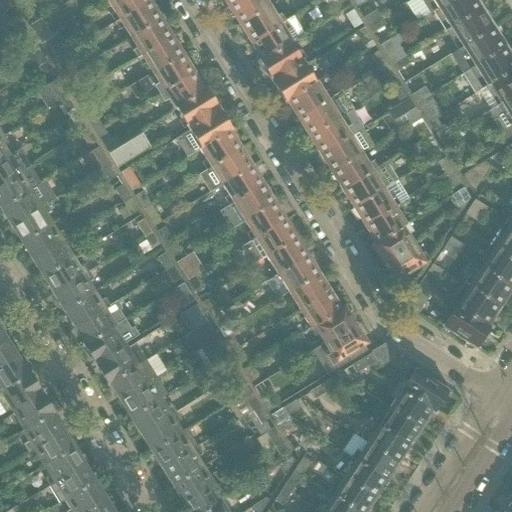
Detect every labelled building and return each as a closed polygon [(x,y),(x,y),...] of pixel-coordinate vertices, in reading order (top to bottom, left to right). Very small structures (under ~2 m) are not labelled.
[(0,0),(0,5),(5,13),(12,8),(6,0),(0,0)] [(11,0),(17,9),(25,4),(22,0),(11,0)] [(110,16),(115,23),(149,2),(148,0),(112,0),(107,3),(114,14),(110,16)] [(240,0),(228,7),(239,25),(270,6),(266,0),(240,0)] [(420,0),(429,15),(433,12),(437,10),(452,0),(420,0)] [(474,0),(452,0),(437,10),(449,29),(480,9),(474,0)] [(123,28),(129,39),(160,20),(149,2),(115,23),(119,31),(123,28)] [(25,4),(17,9),(25,21),(32,16),(25,4)] [(239,25),(250,43),(285,21),(281,14),(277,16),(270,6),(239,25)] [(480,9),(449,29),(461,48),(492,28),(480,9)] [(364,17),(362,19),(367,27),(381,18),(376,10),(364,17)] [(352,11),(344,16),(353,29),(361,24),(352,11)] [(10,21),(18,34),(25,29),(17,16),(10,21)] [(250,43),(261,61),(293,41),(303,35),(292,17),(285,21),(250,43)] [(381,18),(367,27),(371,34),(385,25),(381,18)] [(40,19),(28,26),(30,30),(40,46),(52,38),(52,37),(40,19)] [(132,51),(137,59),(171,37),(160,20),(129,39),(136,49),(132,51)] [(461,48),(449,56),(461,75),(505,48),(493,28),(461,48)] [(25,29),(18,34),(26,47),(34,42),(25,29)] [(371,42),(363,29),(355,34),(362,47),(371,42)] [(52,38),(40,46),(50,62),(68,51),(57,35),(52,38)] [(145,64),(151,74),(183,55),(171,37),(137,59),(141,66),(145,64)] [(381,45),(380,46),(391,65),(405,57),(393,38),(381,45)] [(271,81),(273,83),(307,61),(306,59),(301,51),(297,53),(291,44),(293,42),(293,41),(261,61),(260,62),(271,81)] [(511,59),(505,48),(461,75),(473,94),(481,89),(488,84),(511,69),(511,59)] [(31,54),(39,68),(47,63),(38,50),(31,54)] [(369,56),(378,70),(387,65),(378,50),(369,56)] [(67,53),(51,63),(58,74),(74,64),(67,53)] [(151,74),(129,88),(135,99),(154,87),(159,94),(194,73),(183,55),(151,74)] [(405,57),(391,65),(396,72),(397,72),(409,64),(405,57)] [(286,104),(287,102),(318,83),(317,81),(315,83),(309,73),(313,71),(308,63),(307,61),(273,83),(286,104)] [(47,63),(39,68),(47,81),(55,76),(47,63)] [(387,65),(378,70),(385,82),(394,76),(387,65)] [(511,69),(488,84),(501,104),(511,97),(511,69)] [(167,100),(173,110),(205,91),(194,73),(159,94),(164,102),(167,100)] [(56,80),(40,90),(51,107),(67,97),(68,96),(57,80),(56,80)] [(66,86),(65,87),(73,100),(81,95),(73,82),(66,86)] [(287,102),(298,120),(333,99),(328,91),(324,93),(318,83),(287,102)] [(400,87),(393,92),(401,105),(409,100),(400,87)] [(411,95),(410,96),(415,103),(429,94),(424,87),(411,95)] [(178,122),(184,132),(219,110),(206,90),(205,91),(173,110),(174,111),(176,110),(181,120),(178,122)] [(333,99),(298,120),(309,138),(340,119),(340,118),(351,111),(352,110),(341,92),(332,98),(333,99)] [(81,95),(73,100),(82,115),(90,111),(81,95)] [(68,97),(60,102),(68,114),(76,109),(68,97)] [(497,107),(487,113),(499,132),(501,146),(509,141),(511,139),(511,97),(501,104),(497,107)] [(399,130),(420,118),(409,100),(401,105),(388,113),(399,130)] [(185,133),(174,140),(186,158),(198,151),(199,151),(230,132),(232,131),(220,112),(219,110),(184,132),(185,133)] [(340,119),(309,138),(320,156),(355,134),(354,133),(361,129),(362,128),(351,111),(340,118),(340,119)] [(85,119),(94,134),(95,134),(102,130),(92,114),(85,119)] [(73,122),(81,136),(89,131),(80,117),(73,122)] [(422,123),(415,127),(423,140),(431,136),(422,123)] [(434,134),(440,143),(454,134),(448,125),(434,134)] [(102,130),(95,134),(103,146),(111,141),(104,129),(102,130)] [(320,156),(331,173),(362,154),(373,147),(362,130),(355,134),(320,156)] [(89,131),(81,136),(89,148),(97,144),(89,131)] [(202,163),(207,171),(241,150),(230,132),(199,151),(205,161),(202,163)] [(138,133),(106,154),(116,170),(149,148),(138,133)] [(454,134),(440,143),(445,149),(458,141),(454,134)] [(431,136),(423,140),(431,153),(438,149),(439,149),(431,136)] [(0,139),(0,162),(11,156),(5,147),(9,144),(4,137),(0,139)] [(99,148),(83,158),(93,174),(100,169),(108,164),(99,148)] [(206,171),(198,175),(209,193),(221,186),(221,187),(252,167),(241,150),(207,171),(206,171)] [(0,162),(0,186),(25,171),(30,168),(20,151),(11,156),(0,162)] [(331,173),(342,191),(377,170),(372,162),(368,164),(362,154),(331,173)] [(444,158),(437,163),(445,176),(453,172),(444,158)] [(463,175),(462,178),(472,194),(490,166),(484,162),(463,175)] [(108,164),(100,169),(109,182),(117,177),(108,164)] [(387,164),(377,170),(342,191),(353,209),(384,190),(398,181),(387,164)] [(228,206),(229,207),(263,185),(252,167),(221,187),(227,197),(224,199),(228,206)] [(0,186),(0,208),(1,209),(32,190),(41,185),(30,168),(25,171),(0,186)] [(129,168),(120,173),(126,183),(135,178),(129,168)] [(453,172),(445,176),(453,189),(461,184),(453,172)] [(1,209),(11,226),(47,204),(54,199),(44,183),(41,185),(32,190),(1,209)] [(121,185),(114,190),(123,204),(130,199),(121,185)] [(228,206),(219,212),(230,230),(243,222),(274,203),(263,185),(229,207),(228,206)] [(447,198),(453,207),(454,206),(468,196),(463,188),(447,198)] [(353,209),(364,227),(399,205),(394,198),(391,200),(384,190),(353,209)] [(142,191),(134,197),(142,209),(150,204),(142,191)] [(454,206),(453,207),(459,216),(470,199),(468,196),(454,206)] [(130,199),(123,204),(130,216),(138,211),(130,199)] [(474,201),(470,207),(483,216),(487,210),(474,201)] [(274,203),(243,222),(249,232),(245,235),(249,242),(250,243),(251,242),(254,240),(285,221),(274,203)] [(11,226),(22,243),(53,224),(47,214),(51,212),(47,204),(11,226)] [(150,204),(142,209),(149,221),(150,221),(158,216),(150,204)] [(364,227),(375,244),(406,225),(400,215),(404,213),(399,205),(364,227)] [(483,216),(470,207),(464,216),(477,224),(483,216)] [(136,224),(145,237),(152,233),(143,219),(136,224)] [(249,242),(240,248),(252,266),(265,258),(296,238),(285,221),(254,240),(251,242),(250,243),(249,242)] [(22,243),(32,260),(68,238),(63,231),(59,233),(53,224),(22,243)] [(372,246),(383,264),(415,245),(408,234),(411,233),(406,225),(375,244),(372,246)] [(164,227),(156,232),(165,246),(173,241),(164,227)] [(511,234),(505,230),(492,249),(511,261),(511,234)] [(152,233),(145,237),(152,250),(160,245),(152,233)] [(32,260),(43,277),(74,258),(68,248),(73,246),(68,238),(32,260)] [(268,270),(273,278),(307,256),(296,238),(265,258),(271,268),(268,270)] [(450,238),(445,245),(459,253),(463,246),(450,238)] [(173,241),(165,246),(172,258),(180,253),(173,241)] [(415,245),(383,264),(395,283),(429,262),(424,254),(421,255),(415,245)] [(445,245),(440,253),(453,261),(459,253),(445,245)] [(511,261),(492,249),(480,268),(511,288),(511,286),(511,261)] [(157,258),(165,271),(173,267),(164,253),(157,258)] [(281,283),(287,293),(318,274),(307,256),(273,278),(277,285),(281,283)] [(43,277),(53,294),(89,272),(84,264),(80,267),(74,258),(43,277)] [(179,268),(187,282),(195,277),(187,263),(179,268)] [(173,267),(165,271),(173,284),(181,279),(173,267)] [(480,268),(468,286),(499,307),(511,288),(480,268)] [(53,294),(64,311),(95,292),(89,282),(94,280),(89,272),(53,294)] [(290,306),(295,313),(329,292),(318,274),(287,293),(294,304),(290,306)] [(425,276),(421,282),(434,291),(438,285),(425,276)] [(195,277),(187,282),(195,294),(195,293),(203,289),(195,277)] [(434,291),(421,282),(415,291),(428,300),(434,291)] [(465,284),(452,303),(487,326),(499,307),(465,284)] [(178,292),(186,306),(194,301),(186,287),(178,292)] [(64,311),(74,328),(110,306),(105,299),(101,301),(95,292),(64,311)] [(303,319),(309,329),(340,309),(329,292),(295,313),(300,321),(303,319)] [(209,299),(201,304),(209,317),(217,312),(209,299)] [(110,306),(74,328),(85,345),(116,326),(125,320),(119,311),(121,310),(116,302),(110,306)] [(487,326),(452,303),(447,312),(451,314),(443,327),(464,340),(464,345),(466,350),(471,350),(473,349),(475,348),(476,349),(490,328),(487,326)] [(196,304),(178,316),(189,333),(191,332),(191,333),(193,332),(208,322),(196,304)] [(317,336),(323,345),(355,325),(344,307),(340,309),(309,329),(314,337),(317,336)] [(217,312),(209,317),(216,329),(225,324),(217,312)] [(85,345),(83,346),(94,364),(95,366),(131,344),(139,339),(133,328),(131,330),(125,320),(116,326),(85,345)] [(189,333),(182,338),(192,354),(201,349),(202,350),(219,339),(209,323),(209,322),(208,322),(193,332),(191,333),(191,332),(189,333)] [(323,345),(310,353),(324,375),(325,377),(367,351),(366,351),(365,349),(363,346),(365,345),(366,345),(367,345),(366,344),(355,325),(323,345)] [(231,334),(223,340),(231,353),(239,348),(231,334)] [(131,344),(95,366),(97,368),(108,386),(110,385),(145,363),(135,347),(144,342),(142,339),(134,345),(132,346),(131,344)] [(202,350),(212,368),(230,356),(219,339),(202,350)] [(0,368),(17,358),(6,341),(0,344),(0,368)] [(177,342),(170,346),(176,355),(183,351),(177,342)] [(364,359),(369,367),(372,372),(394,358),(393,355),(388,346),(386,345),(364,359)] [(239,348),(231,353),(239,366),(247,360),(239,348)] [(0,391),(28,375),(17,358),(0,368),(0,391)] [(369,367),(364,359),(351,367),(356,374),(369,367)] [(231,361),(224,365),(231,378),(238,373),(231,361)] [(110,385),(120,402),(156,380),(145,363),(110,385)] [(250,365),(242,370),(250,383),(258,378),(250,365)] [(401,381),(396,389),(430,411),(434,413),(447,393),(446,392),(446,387),(444,383),(439,383),(435,385),(414,371),(406,383),(401,381)] [(238,373),(231,378),(239,391),(246,387),(246,386),(238,373)] [(0,391),(0,404),(0,405),(5,413),(7,416),(41,394),(40,392),(29,374),(28,375),(0,391)] [(336,375),(321,384),(325,391),(327,392),(341,383),(336,375)] [(156,380),(120,402),(131,419),(162,399),(161,398),(166,396),(160,387),(156,380)] [(321,384),(309,392),(314,400),(327,392),(325,391),(321,384)] [(241,395),(227,404),(238,421),(245,416),(247,415),(252,412),(260,424),(265,422),(268,420),(252,394),(251,395),(248,391),(246,387),(239,391),(242,395),(241,395)] [(395,401),(389,409),(419,428),(430,411),(396,389),(390,398),(395,401)] [(41,394),(7,416),(8,418),(13,425),(17,423),(22,432),(21,433),(22,434),(53,415),(54,414),(43,396),(41,394)] [(268,394),(260,399),(268,412),(276,407),(268,394)] [(131,419),(141,435),(176,414),(171,405),(167,408),(162,399),(131,419)] [(295,400),(281,409),(286,416),(287,416),(300,408),(295,400)] [(281,409),(270,415),(275,423),(287,416),(286,416),(281,409)] [(378,416),(373,423),(407,446),(419,428),(389,409),(383,419),(378,416)] [(252,412),(247,415),(260,436),(265,433),(270,430),(265,422),(260,424),(252,412)] [(141,435),(152,452),(183,433),(176,423),(181,420),(176,414),(141,435)] [(23,445),(28,453),(63,431),(53,415),(22,434),(27,443),(23,445)] [(245,416),(238,421),(241,426),(248,421),(245,416)] [(373,434),(366,444),(396,463),(407,446),(373,423),(369,431),(373,434)] [(270,430),(265,433),(274,447),(282,443),(273,429),(270,430)] [(183,433),(152,452),(162,469),(197,447),(192,440),(187,430),(183,433)] [(36,458),(42,468),(74,448),(63,431),(28,453),(33,460),(36,458)] [(362,441),(351,458),(385,481),(396,463),(362,441)] [(282,443),(274,447),(281,459),(289,454),(282,443)] [(162,469),(172,486),(203,467),(198,457),(202,455),(197,447),(162,469)] [(44,480),(49,487),(84,465),(74,448),(42,468),(48,477),(44,480)] [(342,453),(331,470),(343,479),(347,481),(373,498),(385,481),(351,458),(342,453)] [(302,458),(294,472),(302,477),(310,463),(302,458)] [(292,459),(278,467),(284,476),(293,461),(292,459)] [(57,492),(63,502),(95,482),(84,465),(49,487),(53,494),(57,492)] [(172,486),(183,503),(218,481),(213,474),(209,476),(203,467),(172,486)] [(290,477),(282,489),(290,494),(302,477),(294,472),(290,477)] [(343,479),(332,496),(356,511),(364,511),(373,498),(347,481),(343,479)] [(183,503),(188,511),(205,511),(224,500),(219,491),(223,489),(218,481),(183,503)] [(67,511),(84,511),(105,499),(95,482),(63,502),(69,511),(67,511)] [(282,489),(274,501),(282,506),(290,494),(282,489)] [(321,504),(316,511),(318,511),(356,511),(332,496),(325,507),(321,504)] [(266,498),(252,507),(254,511),(261,511),(268,502),(266,498)] [(84,511),(113,511),(105,499),(84,511)] [(511,511),(511,499),(503,511),(511,511)] [(227,511),(226,510),(230,508),(225,500),(224,500),(205,511),(227,511)]
